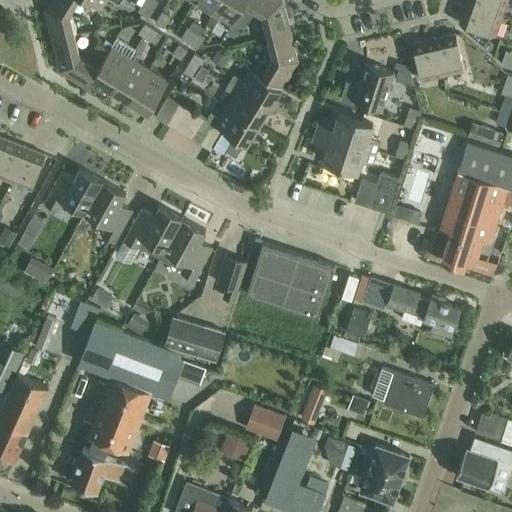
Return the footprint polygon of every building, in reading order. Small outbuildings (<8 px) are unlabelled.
[(47,17),(52,39),(74,33),(68,12),(75,0),(49,0),(50,1),(48,16),(47,17)] [(194,0),(195,0),(213,11),(220,0),(194,0)] [(220,0),(213,11),(232,23),(234,20),(245,1),(245,0),(220,0)] [(263,12),(269,35),(292,30),(286,6),(284,6),(278,0),(245,0),(245,1),(263,12)] [(465,0),(466,1),(501,13),(506,0),(465,0)] [(466,1),(458,22),(494,34),(501,13),(466,1)] [(148,16),(153,8),(143,2),(137,10),(148,16)] [(163,27),(169,16),(161,12),(155,22),(163,27)] [(101,16),(95,18),(97,29),(109,26),(107,20),(101,16)] [(232,23),(227,31),(235,36),(242,25),(234,20),(232,23)] [(137,32),(146,37),(152,26),(144,21),(137,32)] [(152,26),(146,37),(154,42),(161,32),(152,26)] [(181,37),(190,42),(196,32),(187,27),(181,37)] [(274,57),(263,76),(262,77),(281,88),(294,68),(292,67),(295,51),(297,50),(292,30),(269,35),(274,57)] [(196,32),(190,42),(198,47),(204,37),(196,32)] [(433,37),(442,73),(463,68),(455,32),(433,37)] [(87,86),(93,77),(92,77),(98,66),(97,66),(108,47),(98,41),(87,59),(79,55),(74,33),(52,39),(57,61),(59,61),(69,71),(67,74),(87,86)] [(420,78),(442,73),(433,37),(412,42),(420,78)] [(180,58),(187,47),(178,42),(171,52),(180,58)] [(92,77),(93,77),(110,88),(130,56),(111,44),(109,47),(108,47),(97,66),(98,66),(92,77)] [(218,50),(213,60),(224,66),(230,57),(218,50)] [(194,52),(189,61),(199,67),(204,58),(194,52)] [(130,56),(110,88),(128,99),(148,67),(130,56)] [(194,75),(199,67),(189,61),(184,70),(194,75)] [(381,109),(393,70),(366,62),(360,83),(354,101),(381,109)] [(395,62),(393,67),(407,71),(408,66),(395,62)] [(148,67),(128,99),(148,111),(167,79),(148,67)] [(229,81),(270,106),(281,88),(262,77),(263,76),(249,68),(243,79),(233,73),(229,81)] [(511,74),(507,73),(503,85),(511,88),(511,74)] [(347,79),(341,99),(354,102),(354,101),(360,83),(347,79)] [(234,93),(227,105),(259,125),(270,106),(229,81),(225,87),(234,93)] [(155,116),(168,124),(180,103),(167,96),(155,116)] [(503,99),(495,122),(504,125),(511,102),(503,99)] [(180,103),(168,124),(180,131),(193,111),(180,103)] [(210,111),(206,119),(214,124),(215,125),(223,129),(234,136),(247,144),(259,125),(227,105),(220,117),(218,116),(210,111)] [(408,106),(403,124),(413,127),(418,110),(408,106)] [(193,111),(180,131),(190,137),(203,117),(193,111)] [(316,131),(375,149),(377,141),(368,138),(373,123),(338,112),(334,126),(318,122),(316,131)] [(203,117),(190,137),(201,144),(214,124),(206,119),(203,117)] [(468,134),(498,145),(503,131),(473,121),(468,134)] [(214,124),(201,144),(211,150),(213,146),(223,129),(215,125),(214,124)] [(223,129),(213,146),(223,153),(234,136),(223,129)] [(372,157),(375,149),(316,131),(313,140),(328,145),(324,159),(358,169),(363,154),(372,157)] [(4,137),(0,147),(0,175),(10,180),(24,145),(4,137)] [(399,139),(394,155),(403,158),(408,142),(399,139)] [(511,186),(511,154),(467,140),(440,226),(451,229),(441,260),(463,267),(467,253),(477,256),(482,239),(489,241),(507,185),(511,186)] [(24,145),(10,180),(31,188),(45,154),(24,145)] [(63,197),(85,210),(103,178),(80,165),(74,176),(62,170),(44,201),(57,208),(63,197)] [(381,171),(378,182),(394,187),(397,176),(381,171)] [(362,177),(355,200),(371,205),(378,182),(362,177)] [(103,178),(85,210),(107,222),(101,233),(114,240),(131,209),(119,202),(125,191),(103,178)] [(378,182),(371,205),(387,210),(394,187),(378,182)] [(137,246),(138,244),(160,256),(182,216),(159,204),(153,214),(141,208),(124,239),(137,246)] [(411,209),(407,221),(417,224),(421,212),(411,209)] [(182,216),(160,256),(182,269),(181,270),(194,277),(211,246),(199,239),(205,229),(182,216)] [(5,226),(0,234),(0,239),(9,244),(16,231),(5,226)] [(334,264),(263,240),(246,291),(317,315),(334,264)] [(246,261),(225,254),(217,281),(226,284),(223,295),(234,299),(246,261)] [(24,271),(46,281),(53,266),(31,256),(24,271)] [(0,273),(0,287),(4,290),(10,278),(0,273)] [(371,274),(361,300),(384,309),(387,303),(403,309),(401,316),(420,323),(421,319),(433,323),(434,320),(453,326),(459,307),(460,306),(430,295),(429,296),(429,298),(419,295),(420,292),(371,274)] [(97,287),(91,298),(105,306),(112,295),(97,287)] [(79,362),(111,374),(151,389),(168,395),(182,357),(170,347),(95,319),(98,309),(79,302),(70,328),(89,335),(79,362)] [(352,312),(345,332),(358,337),(365,317),(352,312)] [(164,342),(194,351),(203,324),(173,315),(164,342)] [(203,324),(194,351),(216,358),(224,331),(203,324)] [(41,332),(33,348),(39,351),(42,352),(50,336),(41,332)] [(330,345),(354,353),(359,340),(335,332),(330,345)] [(0,359),(0,387),(6,390),(24,350),(13,345),(5,362),(0,359)] [(31,347),(25,360),(33,364),(39,351),(33,348),(31,347)] [(182,357),(176,374),(199,382),(205,366),(182,357)] [(382,366),(373,393),(384,397),(383,400),(423,414),(434,382),(394,368),(394,370),(382,366)] [(0,453),(14,460),(48,385),(17,371),(0,408),(0,453)] [(83,447),(71,479),(97,489),(104,472),(118,477),(124,462),(104,454),(109,441),(129,448),(151,389),(111,374),(108,382),(99,378),(84,418),(93,421),(89,433),(94,435),(89,449),(83,447)] [(314,422),(327,388),(314,383),(301,417),(314,422)] [(352,393),(348,405),(364,411),(368,400),(352,393)] [(472,397),(471,402),(473,406),(478,408),(483,406),(484,401),(482,396),(477,394),(472,397)] [(257,402),(246,427),(276,439),(286,414),(257,402)] [(501,427),(505,416),(482,409),(479,420),(501,427)] [(475,430),(498,437),(501,427),(479,420),(475,430)] [(293,426),(265,498),(300,511),(317,511),(325,495),(297,483),(316,435),(293,426)] [(227,427),(219,448),(243,457),(252,437),(227,427)] [(501,438),(511,441),(511,430),(504,428),(501,438)] [(467,446),(456,475),(487,486),(503,491),(511,467),(511,447),(474,434),(469,447),(467,446)] [(156,439),(151,455),(162,459),(168,444),(156,439)] [(359,488),(392,500),(410,454),(377,442),(359,488)] [(189,481),(176,511),(221,511),(225,503),(228,497),(228,496),(189,481)] [(339,509),(347,511),(386,511),(388,510),(343,495),(339,509)] [(225,503),(221,511),(252,511),(254,508),(231,498),(228,497),(225,503)]
